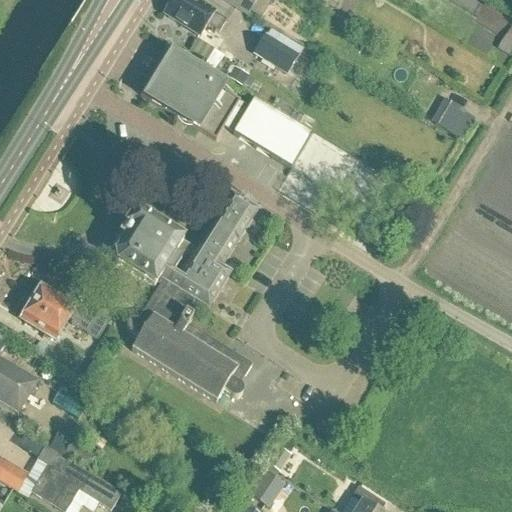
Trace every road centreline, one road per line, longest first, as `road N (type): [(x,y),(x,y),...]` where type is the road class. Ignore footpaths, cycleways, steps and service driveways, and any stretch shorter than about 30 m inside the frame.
road 1 (unclassified): [(511,346),(67,78)]
road 2 (track): [(404,283),(511,106)]
road 3 (primary): [(0,186),(67,78)]
